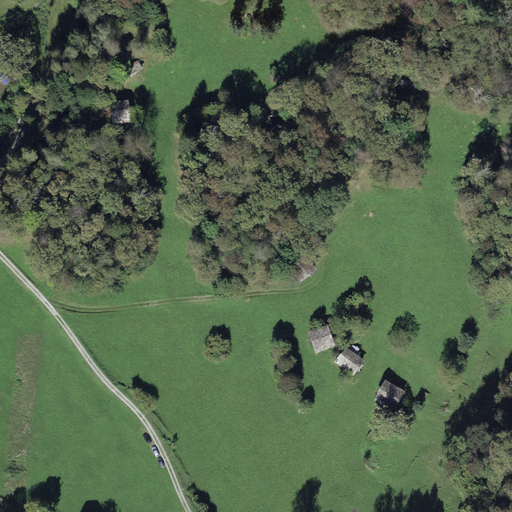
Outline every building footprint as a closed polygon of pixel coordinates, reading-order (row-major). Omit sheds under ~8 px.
[(414,85),(401,82),(397,97),(410,101),(414,85)] [(113,123),(132,120),(128,100),(109,103),(113,123)] [(331,335),(313,342),(319,356),(336,348),(331,335)] [(346,351),(336,365),(354,378),(364,364),(346,351)] [(398,409),(406,385),(386,378),(378,402),(398,409)]
